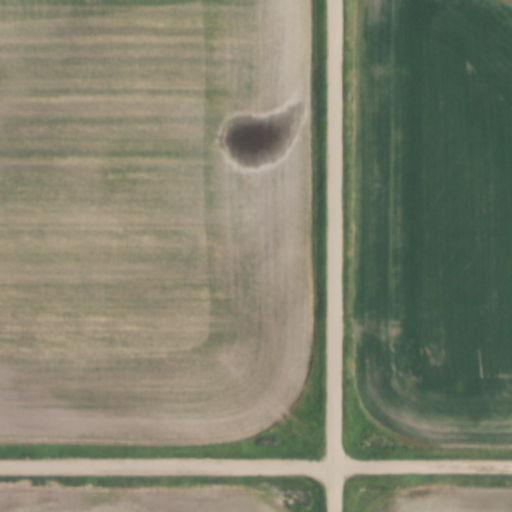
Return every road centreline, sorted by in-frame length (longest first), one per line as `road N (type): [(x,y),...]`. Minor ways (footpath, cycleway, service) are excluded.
road 1 (residential): [(335,511),(333,0)]
road 2 (residential): [(0,467),(511,468)]
